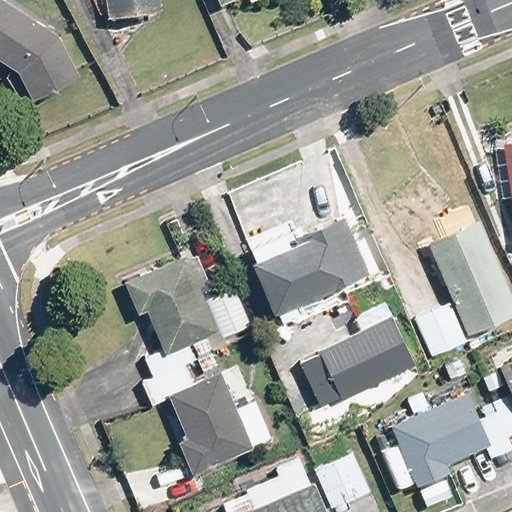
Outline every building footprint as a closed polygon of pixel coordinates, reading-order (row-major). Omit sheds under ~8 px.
[(13,65),(27,101),(77,80),(52,20),(38,25),(0,0),(0,62),(10,69),(13,65)] [(102,0),(103,21),(156,17),(155,0),(102,0)] [(511,139),(496,142),(511,240),(511,139)] [(263,313),(361,270),(338,214),(285,235),(288,243),(241,263),(263,313)] [(511,303),(475,219),(424,242),(465,335),(511,314),(511,303)] [(144,306),(165,354),(218,331),(183,251),(119,279),(133,311),(144,306)] [(439,279),(404,293),(421,334),(456,320),(439,279)] [(411,364),(387,314),(313,348),(315,352),(295,361),(315,405),(335,395),(337,399),(411,364)] [(511,406),(511,357),(494,366),(511,406)] [(186,473),(248,447),(216,369),(161,392),(179,438),(173,440),(186,473)] [(485,442),(462,390),(385,426),(411,486),(446,471),(442,462),(485,442)] [(350,450),(311,467),(328,507),(368,490),(350,450)] [(233,511),(322,511),(309,480),(233,511)]
